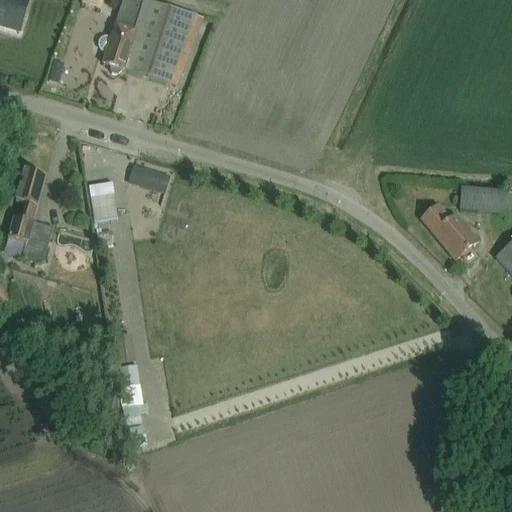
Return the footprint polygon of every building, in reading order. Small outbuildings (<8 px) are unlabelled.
[(28,0),(0,0),(0,30),(19,36),(29,0),(28,0)] [(166,87),(169,87),(169,86),(195,19),(143,3),(130,0),(122,0),(108,49),(103,68),(110,70),(110,72),(110,74),(111,77),(115,78),(118,76),(119,75),(120,72),(122,73),(166,87)] [(30,225),(44,179),(23,173),(15,204),(23,206),(18,221),(12,220),(6,241),(25,246),(20,261),(39,267),(44,252),(50,231),(30,225)] [(127,175),(122,195),(158,205),(163,186),(127,175)] [(511,197),(461,194),(459,216),(511,218),(511,197)] [(88,201),(92,225),(116,221),(113,197),(88,201)] [(448,221),(437,207),(420,221),(454,263),(476,245),(453,217),(448,221)] [(511,245),(495,262),(511,279),(511,245)] [(3,249),(0,258),(0,265),(15,270),(19,254),(3,249)] [(137,381),(120,381),(119,401),(136,401),(137,381)]
